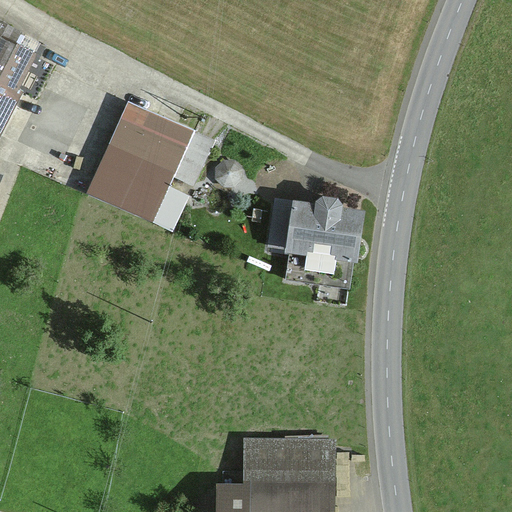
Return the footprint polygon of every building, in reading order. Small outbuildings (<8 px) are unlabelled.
[(52,61),(0,35),(0,130),(14,137),(52,61)] [(207,143),(143,112),(102,198),(166,229),(207,143)] [(0,209),(11,181),(0,176),(0,209)] [(352,272),(359,220),(290,210),(283,262),(352,272)] [(242,491),(203,492),(203,511),(329,511),(329,445),(242,446),(242,491)]
